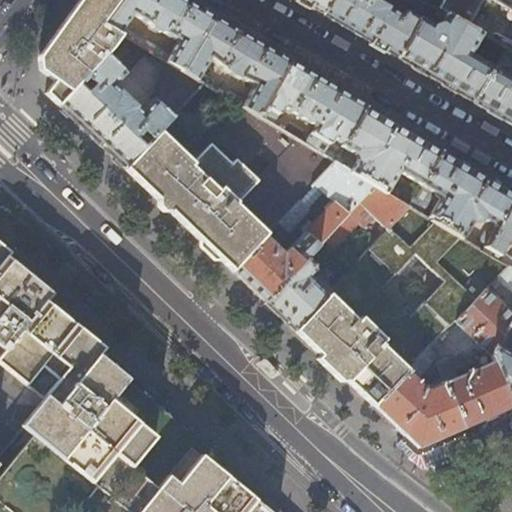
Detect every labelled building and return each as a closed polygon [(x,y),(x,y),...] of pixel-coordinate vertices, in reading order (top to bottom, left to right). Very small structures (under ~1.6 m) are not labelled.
[(122,36),(104,26),(101,24),(118,0),(78,0),(69,13),(50,40),(41,54),(50,61),(42,72),(42,73),(53,82),(44,93),(50,99),(57,106),(122,36)] [(118,0),(101,24),(104,26),(122,36),(142,48),(145,42),(121,28),(131,14),(148,24),(148,27),(158,32),(161,31),(176,40),(168,55),(151,45),(147,51),(164,61),(181,71),(211,19),(178,0),(118,0)] [(296,0),(321,14),(328,0),(296,0)] [(328,0),(321,14),(359,37),(395,58),(418,18),(405,11),(399,16),(378,3),(379,0),(328,0)] [(419,0),(400,0),(421,12),(426,4),(419,0)] [(443,0),(437,10),(441,12),(443,14),(467,27),(481,0),(443,0)] [(511,0),(481,0),(467,27),(478,34),(501,46),(511,52),(511,0)] [(441,12),(437,10),(428,5),(425,11),(438,18),(441,12)] [(418,18),(395,58),(433,79),(470,101),(489,68),(466,54),(478,34),(467,27),(443,14),(437,24),(431,26),(418,18)] [(211,19),(181,71),(202,84),(208,87),(211,80),(199,73),(208,59),(222,70),(233,77),(253,84),(244,100),(227,90),(224,97),(242,108),(248,111),(256,116),(287,63),(252,43),(211,19)] [(142,48),(122,36),(57,106),(93,140),(122,168),(157,132),(202,84),(181,71),(164,61),(151,99),(139,111),(111,85),(144,49),(142,48)] [(287,63),(256,116),(298,141),(302,135),(285,125),(286,124),(276,118),(282,107),(314,127),(310,134),(328,145),(332,138),(342,144),(362,107),(327,87),(287,63)] [(511,78),(511,81),(489,68),(470,101),(506,122),(511,125),(511,78)] [(362,107),(342,144),(340,146),(354,154),(355,161),(349,171),(372,185),(385,193),(397,172),(419,184),(438,151),(401,130),(362,107)] [(242,108),(214,137),(241,164),(255,150),(270,164),(250,185),(206,144),(197,153),(193,149),(186,150),(182,155),(157,132),(122,168),(136,181),(173,216),(211,252),(231,272),(263,237),(277,222),(297,200),(311,185),(332,161),(324,156),(298,141),(256,116),(248,111),(242,108)] [(328,151),(324,156),(332,161),(336,155),(328,151)] [(438,151),(419,184),(442,198),(429,220),(460,238),(467,225),(470,225),(473,224),(476,221),(478,219),(479,218),(495,227),(511,197),(511,194),(477,175),(438,151)] [(336,155),(332,161),(341,166),(344,160),(336,155)] [(341,166),(332,161),(311,185),(331,201),(281,255),(263,237),(231,272),(238,278),(254,294),(263,302),(356,202),(372,185),(349,171),(341,166)] [(372,185),(356,202),(263,302),(277,316),(292,330),(330,289),(326,284),(333,275),(315,258),(321,251),(326,257),(368,212),(385,229),(407,206),(385,193),(372,185)] [(507,266),(511,269),(511,197),(495,227),(490,235),(481,251),(507,266)] [(287,231),(307,210),(297,200),(277,222),(287,231)] [(407,206),(385,229),(330,289),(292,330),(311,348),(354,388),(372,406),(425,351),(429,348),(436,340),(453,322),(474,300),(480,294),(507,266),(481,251),(462,240),(460,238),(429,220),(407,206)] [(462,240),(481,251),(490,235),(484,231),(476,243),(465,236),(462,240)] [(0,511),(280,511),(276,508),(236,470),(197,433),(163,400),(136,374),(100,340),(75,316),(51,293),(27,271),(7,251),(0,244),(0,366),(4,370),(40,402),(42,399),(53,409),(46,417),(17,451),(2,469),(0,467),(0,511)] [(511,269),(507,266),(480,294),(486,297),(489,292),(510,304),(508,309),(511,311),(511,269)] [(474,300),(453,322),(469,337),(481,350),(482,349),(489,356),(502,334),(508,324),(490,312),(474,300)] [(511,315),(508,324),(502,334),(511,340),(511,315)] [(511,340),(502,334),(489,356),(492,363),(511,407),(511,340)] [(443,384),(439,373),(433,375),(437,383),(429,386),(429,389),(425,399),(423,397),(421,396),(425,386),(412,376),(423,365),(422,364),(430,356),(425,351),(372,406),(396,429),(400,433),(404,436),(416,448),(441,437),(461,428),(443,384)] [(465,357),(468,364),(478,360),(474,353),(465,357)] [(465,357),(462,359),(459,355),(436,365),(439,373),(443,384),(455,378),(452,371),(468,364),(465,357)] [(483,419),(511,407),(492,363),(455,378),(443,384),(461,428),(483,419)] [(416,448),(404,436),(395,445),(419,467),(451,455),(468,448),(461,428),(441,437),(416,448)]
